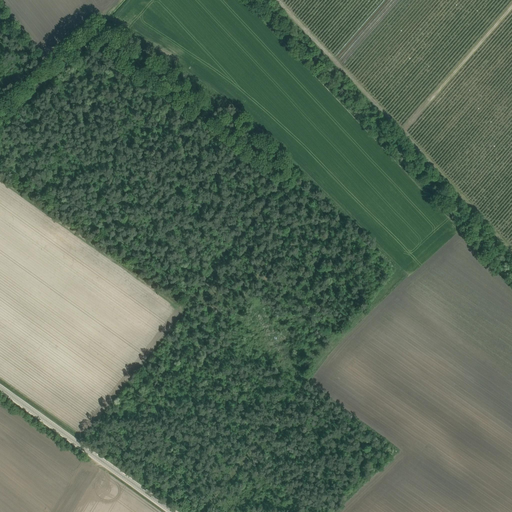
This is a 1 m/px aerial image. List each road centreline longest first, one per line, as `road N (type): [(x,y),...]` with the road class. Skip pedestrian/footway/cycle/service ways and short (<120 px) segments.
road 1 (tertiary): [(173,511),(0,390)]
road 2 (track): [(198,511),(305,382)]
road 3 (track): [(105,15),(86,21),(0,101)]
